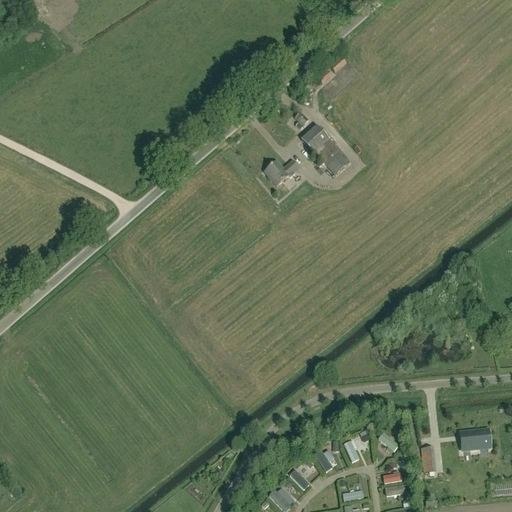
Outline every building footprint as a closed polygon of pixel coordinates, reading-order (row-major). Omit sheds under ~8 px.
[(338,11),(342,8),(337,3),(333,6),(338,11)] [(335,75),(346,65),(340,58),(328,68),(335,75)] [(317,79),(314,82),(319,87),(322,85),(331,78),(325,72),(321,75),(317,79)] [(309,94),(317,89),(314,84),(306,89),(309,94)] [(300,132),(308,122),(299,114),(294,120),(298,124),(295,127),(300,132)] [(335,177),(349,165),(317,128),(301,142),(313,155),(315,154),(335,177)] [(295,175),(300,171),(293,163),(283,171),(276,163),(264,174),(277,189),(289,178),(289,177),(293,173),(295,175)] [(480,450),(479,447),(489,446),(487,432),(461,435),(463,452),(480,450)] [(379,438),(393,451),(398,446),(384,433),(379,438)] [(320,447),(313,451),(325,469),(331,465),(320,447)] [(296,467),(289,473),(305,489),(311,483),(296,467)] [(382,472),(383,483),(402,481),(401,471),(382,472)] [(405,484),(385,485),(386,495),(406,494),(405,484)] [(284,510),(291,503),(277,488),(270,495),(284,510)] [(362,489),(343,490),(344,499),(362,498),(362,489)]
